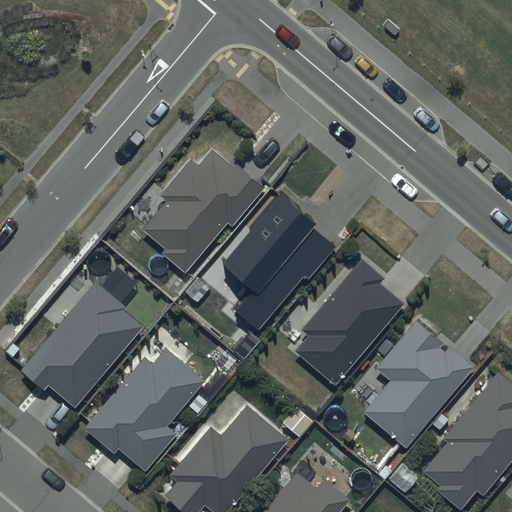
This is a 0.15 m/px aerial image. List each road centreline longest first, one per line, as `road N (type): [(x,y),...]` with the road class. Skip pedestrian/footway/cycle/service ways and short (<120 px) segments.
road 1 (unclassified): [(237,0),(511,232)]
road 2 (residential): [(0,272),(227,0)]
